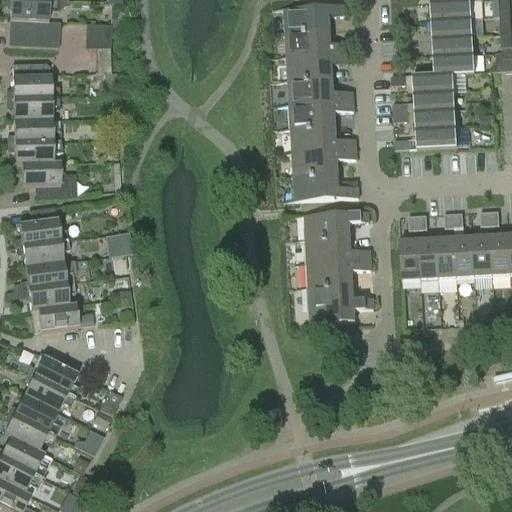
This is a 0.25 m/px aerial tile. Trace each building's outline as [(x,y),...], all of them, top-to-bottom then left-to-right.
[(10,10),(9,24),(34,26),(34,38),(58,39),(59,26),(47,26),(48,14),(56,15),(56,4),(4,2),(3,10),(10,10)] [(498,3),(499,21),(509,21),(508,3),(498,3)] [(430,7),(431,25),(471,22),(470,5),(430,7)] [(325,22),(329,22),(348,21),(348,10),(303,13),(288,14),(290,39),(325,37),(325,22)] [(499,21),(500,39),(510,38),(509,21),(499,21)] [(431,25),(432,42),(472,40),(471,22),(431,25)] [(9,24),(9,37),(34,38),(34,26),(9,24)] [(85,40),(110,41),(111,30),(86,28),(85,40)] [(34,38),(9,37),(8,49),(33,50),(34,38)] [(291,63),(350,59),(350,49),(330,50),(326,51),(325,37),(290,39),(291,63)] [(34,38),(33,50),(58,52),(58,39),(34,38)] [(510,38),(500,39),(501,52),(511,51),(510,38)] [(84,53),(95,52),(109,52),(110,41),(85,40),(84,53)] [(432,42),(433,60),(473,58),(472,40),(432,42)] [(110,77),(109,52),(95,52),(96,77),(110,77)] [(473,58),(433,60),(434,78),(452,77),(452,78),(464,78),(474,77),(473,58)] [(331,70),(351,69),(350,59),(291,63),(292,87),(328,85),(327,70),(331,70)] [(511,74),(511,66),(511,62),(501,63),(502,76),(511,74)] [(6,104),(58,103),(58,92),(50,93),(50,81),(50,72),(44,68),(11,69),(12,82),(11,82),(12,96),(5,96),(6,104)] [(465,95),(464,78),(452,78),(452,77),(434,78),(412,79),(413,98),(453,96),(465,95)] [(391,90),(406,89),(405,80),(390,81),(391,90)] [(289,110),(353,107),(352,97),(333,98),(329,98),(328,85),(292,87),(287,87),(289,110)] [(413,98),(414,116),(454,114),(453,96),(413,98)] [(12,112),(13,126),(51,125),(50,114),(58,113),(58,103),(6,104),(6,112),(12,112)] [(334,118),(353,117),(353,107),(289,110),(290,135),(295,135),(331,133),(330,118),(334,118)] [(393,118),(407,117),(406,107),(392,109),(393,118)] [(414,116),(415,135),(455,133),(454,114),(414,116)] [(407,126),(407,117),(393,118),(393,127),(407,126)] [(6,140),(7,148),(59,146),(59,125),(51,125),(13,126),(13,140),(6,140)] [(296,159),(355,155),(355,145),(336,146),(331,146),(331,133),(295,135),(296,159)] [(455,133),(415,135),(416,153),(456,151),(455,133)] [(406,153),(406,145),(394,145),(395,153),(406,153)] [(13,156),(14,169),(59,168),(59,167),(52,167),(52,157),(60,157),(59,146),(7,148),(7,156),(13,156)] [(337,166),(356,165),(355,155),(296,159),(298,182),(333,180),(332,166),(337,166)] [(59,179),(59,168),(14,169),(14,170),(14,177),(21,177),(21,191),(34,191),(34,203),(60,203),(75,201),(75,190),(75,179),(59,179)] [(299,207),(301,206),(358,203),(357,186),(338,187),(337,180),(333,180),(298,182),(299,207)] [(15,251),(67,245),(65,234),(58,235),(56,224),(54,211),(29,215),(31,227),(18,228),(20,243),(14,244),(15,251)] [(480,231),(490,230),(489,216),(480,217),(480,231)] [(498,216),(489,216),(490,230),(498,230),(498,216)] [(305,245),(345,243),(345,229),(349,229),(368,228),(368,217),(321,220),(304,221),(305,245)] [(445,232),(454,232),(453,218),(444,219),(445,232)] [(453,218),(454,232),(463,232),(462,218),(453,218)] [(417,220),(418,234),(427,233),(426,219),(417,220)] [(409,235),(418,234),(417,220),(408,220),(409,235)] [(110,260),(136,259),(135,236),(109,237),(110,260)] [(508,239),(490,240),(492,281),(510,280),(508,239)] [(474,282),(492,281),(490,240),(472,241),(474,282)] [(474,282),(472,241),(454,242),(456,283),(474,282)] [(438,284),(456,283),(454,242),(436,243),(438,284)] [(307,269),(370,266),(370,256),(351,257),(346,257),(345,243),(305,245),(307,269)] [(418,244),(420,285),(438,284),(436,243),(418,244)] [(402,286),(420,285),(418,244),(400,245),(402,286)] [(24,272),(62,267),(60,256),(68,255),(67,245),(15,251),(16,259),(22,258),(24,272)] [(347,277),(352,276),(371,275),(370,266),(307,269),(308,294),(348,291),(347,277)] [(20,294),(72,288),(71,277),(63,278),(62,267),(24,272),(26,286),(19,287),(20,294)] [(30,315),(74,309),(67,310),(66,299),(74,298),(72,288),(20,294),(21,302),(28,301),(30,315)] [(349,328),(351,328),(354,327),(353,315),(373,314),(372,304),(353,305),(349,305),(348,291),(308,294),(309,318),(314,318),(314,329),(349,328)] [(74,309),(30,315),(32,337),(93,329),(91,318),(76,320),(74,309)] [(31,371),(27,378),(74,402),(79,393),(71,389),(77,379),(43,361),(36,374),(31,371)] [(29,388),(23,401),(57,418),(62,408),(69,412),(74,402),(27,378),(23,386),(29,388)] [(52,428),(57,418),(23,401),(17,413),(11,410),(7,417),(54,441),(59,431),(52,428)] [(283,426),(280,414),(268,417),(271,429),(283,426)] [(9,427),(3,439),(37,456),(42,447),(49,450),(54,441),(7,417),(4,424),(9,427)] [(0,453),(0,461),(41,483),(51,463),(37,456),(3,439),(3,440),(9,443),(3,455),(0,453)] [(0,486),(30,501),(34,491),(36,492),(41,483),(0,461),(0,486)] [(25,511),(30,501),(0,486),(0,511),(1,511),(25,511)]
